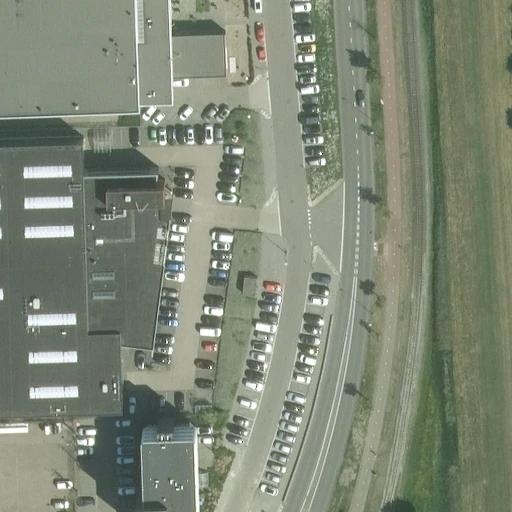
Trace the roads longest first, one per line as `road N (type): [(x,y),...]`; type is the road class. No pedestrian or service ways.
road 1 (unknown): [(0,107),(283,84)]
road 2 (unclassified): [(300,242),(285,342),(235,511)]
road 3 (tertiary): [(304,511),(332,428),(357,248)]
road 4 (tertiary): [(357,248),(349,0)]
road 5 (unclassified): [(300,242),(275,0)]
